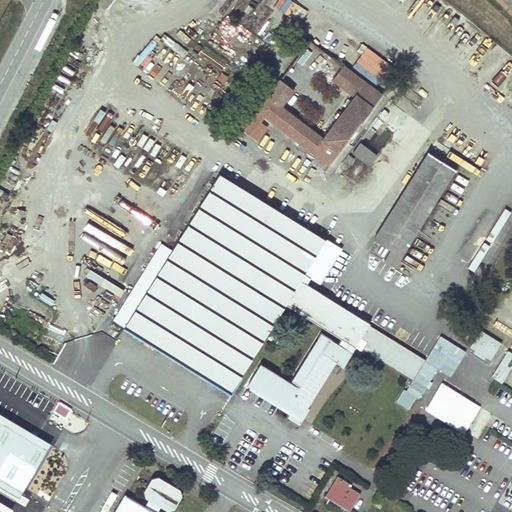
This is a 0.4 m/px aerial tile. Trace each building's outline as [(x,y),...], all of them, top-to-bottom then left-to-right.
[(151,53),(140,64),(161,86),(173,74),(151,53)] [(381,95),(343,66),(333,80),(354,96),(329,131),(315,123),(309,129),(280,107),(293,89),(280,79),(242,128),(257,139),(265,128),(259,122),(263,115),(273,123),(302,145),(328,165),(381,95)] [(224,83),(227,76),(221,72),(217,79),(224,83)] [(302,145),(273,123),(270,128),(298,150),(302,145)] [(377,156),(360,144),(354,153),(371,166),(377,156)] [(455,170),(428,153),(374,239),(391,249),(384,261),(394,267),(455,170)] [(354,160),(348,155),(340,166),(346,170),(354,160)] [(341,248),(220,173),(172,250),(161,243),(156,251),(167,258),(141,301),(129,294),(114,320),(135,333),(142,337),(231,393),(287,304),(342,338),(338,344),(322,334),(292,380),(302,386),(300,389),(262,365),(249,386),(292,412),(302,418),(336,362),(344,366),(352,352),(347,349),(350,342),(356,346),(371,322),(307,282),(302,279),(305,273),(311,277),(320,283),(341,248)] [(167,258),(156,251),(129,294),(141,301),(167,258)] [(307,282),(311,277),(305,273),(302,279),(307,282)] [(470,347),(492,360),(502,342),(481,329),(470,347)] [(142,337),(135,333),(133,336),(140,341),(142,337)] [(404,357),(366,333),(359,345),(397,369),(404,357)] [(511,367),(511,351),(509,350),(492,376),(503,382),(511,367)] [(442,382),(434,394),(427,406),(459,426),(457,428),(464,433),(480,406),(474,402),(466,414),(456,408),(464,396),(442,382)] [(464,396),(456,408),(466,414),(474,402),(464,396)] [(71,409),(59,402),(54,411),(65,418),(71,409)] [(51,442),(0,411),(0,420),(48,448),(51,442)] [(298,424),(302,418),(292,412),(289,418),(298,424)] [(48,448),(0,420),(0,476),(23,490),(48,448)] [(23,490),(0,476),(0,486),(19,497),(23,490)] [(349,483),(338,476),(333,484),(337,486),(329,498),(350,511),(361,494),(348,486),(349,483)] [(147,508),(125,494),(114,511),(155,511),(161,505),(169,509),(174,507),(180,496),(179,490),(174,488),(169,488),(165,486),(163,481),(158,479),(154,480),(146,492),(148,497),(152,499),(147,508)] [(337,486),(333,484),(325,496),(329,498),(337,486)] [(10,511),(12,508),(0,501),(0,509),(4,511),(10,511)]
